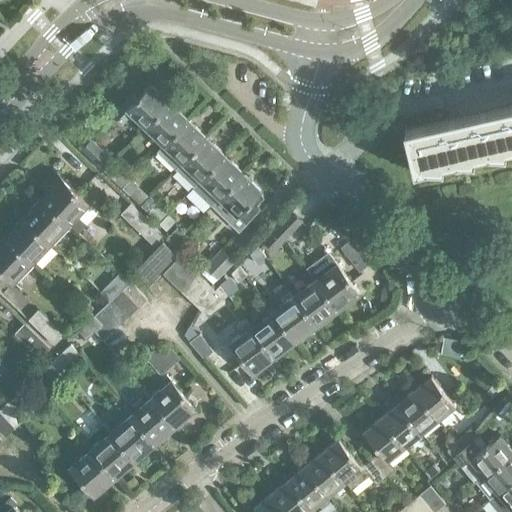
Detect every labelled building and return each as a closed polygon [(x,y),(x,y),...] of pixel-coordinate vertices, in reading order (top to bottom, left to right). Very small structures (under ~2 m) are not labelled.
[(159,90),(151,82),(137,97),(133,92),(113,114),(123,123),(131,114),(145,127),(170,101),(169,99),(171,94),(165,87),(159,90)] [(170,101),(145,127),(164,145),(189,119),(170,101)] [(511,104),(404,129),(414,171),(426,169),(427,168),(443,170),(443,164),(457,161),(475,162),(474,157),(489,154),(506,155),(506,150),(511,148),(511,104)] [(189,119),(164,145),(157,152),(175,170),(182,163),(207,136),(189,119)] [(207,136),(182,163),(199,179),(225,153),(207,136)] [(104,169),(113,160),(109,156),(110,155),(91,137),(81,148),(99,166),(100,166),(104,169)] [(219,197),(243,171),(225,153),(199,179),(192,187),(211,205),(219,197)] [(122,188),(123,187),(132,178),(113,160),(104,169),(114,180),(122,188)] [(78,232),(86,224),(79,217),(91,204),(55,170),(41,184),(48,190),(42,196),(72,224),(71,226),(78,232)] [(219,197),(211,205),(212,205),(240,231),(261,208),(258,204),(264,197),(262,191),(263,190),(243,171),(219,197)] [(123,187),(122,188),(129,194),(139,185),(132,178),(123,187)] [(159,223),(168,213),(158,203),(158,202),(150,195),(140,205),(159,223)] [(72,224),(42,196),(24,216),(54,244),(71,226),(72,224)] [(153,244),(163,234),(131,202),(121,213),(153,244)] [(271,231),(283,242),(303,220),(292,210),(271,231)] [(175,220),(168,213),(159,223),(170,233),(166,238),(174,245),(185,233),(174,222),(175,220)] [(24,216),(6,235),(35,263),(54,244),(24,216)] [(274,250),(283,242),(271,231),(263,240),(274,250)] [(35,263),(6,235),(0,241),(0,266),(16,283),(35,263)] [(162,241),(137,267),(150,279),(175,253),(162,241)] [(266,256),(258,245),(250,253),(257,263),(266,256)] [(206,267),(218,278),(218,279),(236,261),(221,247),(204,265),(206,267)] [(189,264),(180,255),(163,273),(172,281),(189,264)] [(337,307),(359,291),(331,255),(310,271),(315,278),(337,307)] [(180,289),(198,272),(189,264),(172,281),(180,289)] [(239,264),(231,272),(238,281),(247,275),(239,264)] [(218,278),(206,267),(202,272),(213,283),(218,278)] [(111,298),(129,280),(119,270),(113,277),(101,289),(111,298)] [(189,298),(206,281),(198,272),(180,289),(189,298)] [(337,307),(315,278),(294,294),(316,323),(337,307)] [(122,289),(138,307),(148,298),(131,281),(130,281),(122,289)] [(198,307),(215,289),(206,281),(189,298),(198,307)] [(221,283),(215,289),(198,307),(204,313),(229,294),(221,283)] [(129,315),(138,307),(122,289),(113,298),(129,315)] [(294,294),(273,309),(295,338),(316,323),(294,294)] [(77,302),(88,312),(94,306),(83,295),(77,302)] [(104,306),(120,324),(129,315),(113,298),(104,306)] [(94,315),(110,332),(120,324),(104,306),(94,315)] [(55,344),(65,334),(38,308),(28,319),(55,344)] [(273,309),(253,325),(252,325),(274,354),(295,338),(273,309)] [(86,322),(94,332),(96,330),(104,339),(110,332),(94,315),(86,322)] [(252,370),(274,354),(252,325),(253,325),(247,317),(237,324),(243,332),(230,341),(252,370)] [(41,357),(51,347),(25,322),(15,333),(41,357)] [(87,339),(94,332),(86,322),(78,329),(87,339)] [(200,332),(189,340),(204,357),(213,350),(200,332)] [(79,353),(71,343),(62,350),(70,360),(79,353)] [(154,349),(146,355),(161,372),(180,356),(172,347),(154,349)] [(60,370),(51,361),(43,368),(51,378),(60,370)] [(7,367),(0,373),(12,384),(18,377),(7,367)] [(414,388),(438,418),(455,404),(463,413),(472,406),(457,387),(448,395),(431,375),(414,388)] [(172,378),(151,397),(175,424),(195,406),(172,378)] [(438,418),(414,388),(397,402),(421,432),(438,418)] [(8,400),(16,409),(24,401),(16,392),(8,400)] [(151,397),(131,414),(155,441),(175,424),(151,397)] [(16,409),(8,400),(0,407),(0,409),(16,426),(24,419),(16,409)] [(421,432),(397,402),(380,416),(404,446),(421,432)] [(0,430),(5,436),(16,426),(0,409),(0,430)] [(155,441),(131,414),(111,431),(135,458),(155,441)] [(404,446),(380,416),(363,430),(379,450),(370,457),(385,476),(395,468),(387,459),(404,446)] [(115,475),(135,458),(111,431),(104,422),(84,440),(91,448),(115,475)] [(511,450),(511,449),(499,433),(486,443),(479,434),(462,448),(453,455),(461,465),(474,482),(477,480),(511,450)] [(385,476),(370,457),(361,465),(338,437),(321,451),(345,480),(350,487),(359,479),(362,480),(363,474),(366,471),(376,484),(385,476)] [(453,455),(462,448),(457,441),(448,449),(453,455)] [(115,475),(91,448),(70,466),(94,493),(115,475)] [(491,497),(497,491),(511,479),(511,450),(477,480),(491,497)] [(321,451),(304,465),(328,494),(345,480),(321,451)] [(431,477),(441,469),(435,462),(425,471),(431,477)] [(304,465),(287,478),(311,508),(328,494),(304,465)] [(306,511),(311,508),(287,478),(270,492),(286,511),(306,511)] [(511,511),(511,479),(497,491),(491,497),(489,498),(499,511),(511,511)] [(421,491),(436,510),(445,502),(430,484),(421,491)] [(423,511),(433,511),(436,510),(421,491),(412,498),(423,511)] [(286,511),(270,492),(253,506),(258,511),(286,511)] [(0,511),(21,511),(15,505),(18,503),(11,496),(2,506),(0,506),(0,511)] [(406,511),(423,511),(412,498),(402,507),(406,511)] [(457,508),(459,511),(471,511),(463,503),(457,508)]
